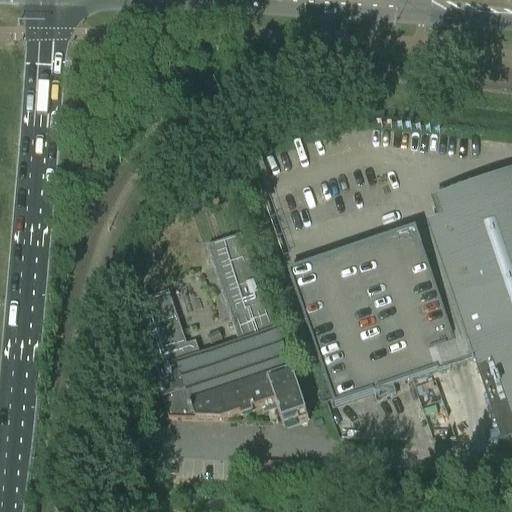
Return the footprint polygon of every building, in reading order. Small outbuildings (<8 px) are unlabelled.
[(511,176),(437,202),(444,222),(415,232),(454,347),(468,343),(474,361),(502,440),(511,436),(511,176)] [(454,347),(415,232),(288,275),(289,278),(334,409),(474,361),(468,343),(454,347)] [(168,294),(130,307),(167,417),(168,422),(221,424),(275,406),(281,426),(297,420),(299,426),(308,423),(306,417),(292,376),(267,305),(263,307),(241,238),(206,250),(238,345),(200,358),(196,345),(187,347),(168,294)] [(273,477),(323,477),(323,464),(273,464),(273,477)] [(244,489),(244,497),(255,498),(256,489),(244,489)]
